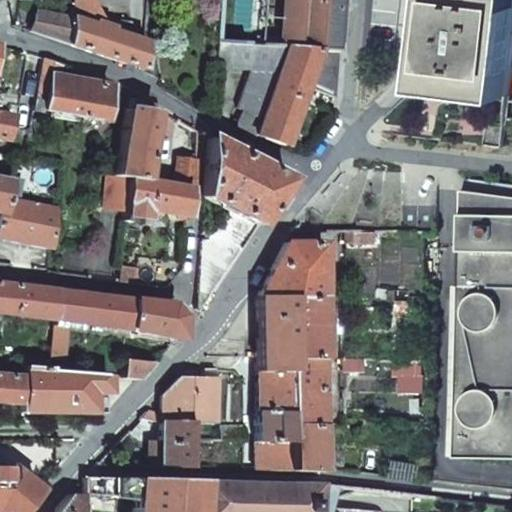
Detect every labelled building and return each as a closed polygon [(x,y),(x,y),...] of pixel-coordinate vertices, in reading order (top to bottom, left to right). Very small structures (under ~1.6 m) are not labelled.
[(72,0),(72,4),(68,17),(101,18),(90,0),(72,0)] [(337,51),(340,0),(282,0),(279,47),(285,47),(337,51)] [(509,94),(511,66),(511,0),(431,0),(423,85),(509,94)] [(68,17),(34,13),(28,31),(66,44),(68,17)] [(68,17),(66,44),(124,64),(140,70),(143,42),(128,37),(129,22),(101,18),(68,17)] [(248,71),(235,108),(241,111),(258,121),(256,129),(253,135),(256,136),(281,145),(298,99),(304,101),(308,88),(333,97),(337,51),(285,47),(279,47),(217,43),(214,68),(248,71)] [(40,58),(31,107),(113,123),(118,98),(106,95),(107,86),(58,76),(60,65),(40,58)] [(127,89),(111,175),(126,177),(127,178),(142,180),(154,105),(127,89)] [(0,102),(18,107),(21,96),(0,91),(0,102)] [(238,119),(233,129),(252,139),(254,140),(256,136),(253,135),(256,129),(258,121),(241,111),(238,119)] [(0,138),(14,141),(20,117),(0,113),(0,138)] [(206,139),(202,197),(226,210),(255,225),(286,179),(237,153),(209,138),(206,139)] [(192,162),(175,161),(173,185),(185,187),(191,188),(192,162)] [(107,175),(103,206),(122,210),(126,177),(107,175)] [(127,178),(122,222),(130,223),(131,218),(143,219),(145,209),(183,216),(185,194),(185,187),(173,185),(142,180),(127,178)] [(511,183),(471,179),(469,190),(487,193),(511,195),(511,183)] [(463,285),(462,452),(511,452),(511,195),(487,193),(469,190),(462,189),(461,285),(463,285)] [(53,209),(1,198),(0,202),(0,238),(48,249),(53,209)] [(194,309),(197,311),(255,225),(226,210),(197,255),(194,309)] [(343,233),(343,244),(371,244),(371,232),(356,232),(356,233),(343,233)] [(275,258),(255,296),(290,297),(322,298),(323,243),(283,242),(275,258)] [(115,282),(162,287),(179,268),(179,262),(137,257),(135,267),(118,265),(115,282)] [(0,314),(53,320),(57,291),(33,288),(0,284),(0,314)] [(98,297),(57,291),(53,320),(49,357),(61,358),(66,322),(124,329),(128,300),(98,297)] [(255,357),(255,370),(288,371),(289,357),(290,297),(255,296),(255,310),(255,357)] [(290,297),(289,357),(321,359),(322,298),(290,297)] [(389,299),(389,313),(426,313),(426,299),(389,299)] [(167,305),(128,300),(124,329),(130,330),(174,340),(176,316),(172,310),(167,305)] [(287,412),(287,425),(319,426),(321,359),(289,357),(288,371),(287,412)] [(120,360),(117,377),(136,379),(151,363),(150,362),(120,360)] [(401,360),(401,375),(426,376),(426,361),(401,360)] [(18,406),(17,413),(104,413),(105,409),(105,376),(48,371),(48,369),(21,367),(20,377),(18,406)] [(255,370),(253,412),(287,412),(288,371),(255,370)] [(0,404),(18,406),(20,377),(0,375),(0,404)] [(145,411),(138,418),(158,422),(187,422),(187,423),(212,425),(215,378),(182,378),(178,378),(160,397),(159,415),(145,411)] [(287,412),(253,412),(253,423),(253,440),(287,442),(287,425),(287,412)] [(145,467),(184,468),(184,462),(185,446),(186,439),(187,423),(187,422),(158,422),(157,442),(147,442),(145,467)] [(218,426),(217,440),(218,440),(243,440),(243,425),(218,426)] [(287,442),(286,471),(318,472),(319,426),(287,425),(287,442)] [(253,440),(252,470),(286,471),(287,442),(253,440)] [(185,446),(184,462),(196,463),(197,447),(185,446)] [(7,468),(0,467),(0,511),(18,511),(36,492),(7,468)] [(314,511),(317,484),(108,478),(108,497),(132,500),(130,511),(314,511)] [(53,510),(51,511),(81,511),(82,486),(76,484),(53,510)]
